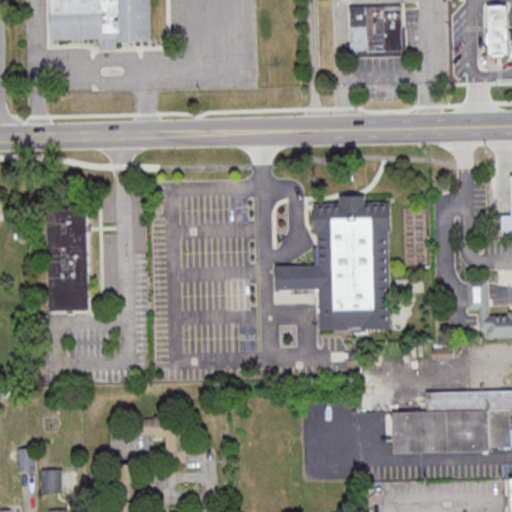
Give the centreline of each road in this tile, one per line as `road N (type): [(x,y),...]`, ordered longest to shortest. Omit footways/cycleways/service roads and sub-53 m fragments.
road 1 (tertiary): [(262,132),(0,138)]
road 2 (tertiary): [(396,128),(262,132)]
